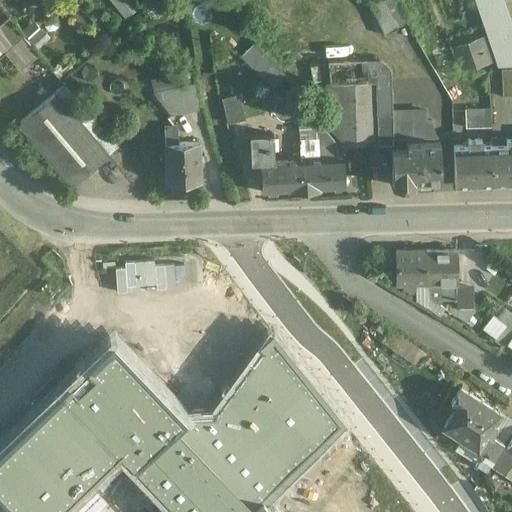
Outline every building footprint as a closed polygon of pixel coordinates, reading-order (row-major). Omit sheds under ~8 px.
[(109,0),(126,18),(140,5),(135,0),(109,0)] [(396,27),(383,0),(366,0),(383,33),(396,27)] [(511,25),(503,0),(475,0),(498,65),(511,64),(511,25)] [(24,36),(9,18),(0,25),(0,29),(13,45),(24,36)] [(24,36),(13,45),(0,29),(0,47),(4,52),(20,70),(39,53),(24,36)] [(479,40),(457,47),(463,67),(487,64),(479,40)] [(253,43),(243,55),(275,85),(286,73),(253,43)] [(511,68),(501,69),(502,97),(511,96),(511,68)] [(118,146),(64,84),(19,123),(72,185),(118,146)] [(194,84),(154,92),(172,114),(199,108),(194,84)] [(240,93),(222,97),(227,122),(246,118),(240,93)] [(490,108),(465,108),(466,128),(491,127),(490,108)] [(316,122),(299,122),(300,138),(317,137),(316,123),(316,122)] [(338,140),(322,129),(319,129),(319,123),(316,123),(317,137),(318,156),(319,156),(339,155),(338,140)] [(178,125),(165,125),(165,143),(178,142),(178,125)] [(274,132),(249,133),(251,162),(260,162),(260,160),(275,159),(274,132)] [(511,138),(505,138),(506,144),(492,144),(493,180),(511,179),(511,138)] [(439,139),(406,140),(406,146),(391,146),(392,182),(413,181),(413,176),(440,175),(439,139)] [(481,139),(466,140),(466,144),(453,144),(454,181),(493,180),(492,144),(481,145),(481,139)] [(178,142),(165,143),(167,180),(200,179),(199,142),(178,142)] [(305,151),(293,152),(293,158),(286,158),(288,189),(309,188),(308,170),(320,169),(319,156),(318,156),(305,157),(305,151)] [(339,155),(319,156),(320,169),(308,170),(309,188),(345,186),(344,155),(339,155)] [(275,159),(260,160),(260,162),(262,191),(288,189),(286,158),(275,159)] [(426,283),(425,250),(396,250),(397,283),(404,283),(404,288),(408,288),(408,291),(415,291),(415,299),(440,314),(445,308),(440,304),(429,296),(428,296),(427,284),(426,283)] [(457,250),(425,250),(426,283),(427,284),(439,284),(439,299),(441,300),(456,300),(456,284),(458,284),(457,250)] [(439,284),(427,284),(428,296),(429,296),(440,304),(441,300),(439,299),(439,284)] [(506,325),(493,314),(482,328),(496,338),(506,325)] [(194,415),(112,329),(0,436),(0,501),(10,511),(73,511),(68,507),(119,457),(172,511),(286,511),(272,496),(352,421),(271,322),(203,414),(194,415)] [(426,352),(380,322),(376,329),(386,335),(381,342),(417,365),(421,358),(421,359),(426,352)] [(376,329),(371,326),(365,334),(377,343),(383,335),(376,329)] [(499,412),(460,387),(450,402),(455,405),(443,425),(462,437),(455,449),(476,463),(484,451),(494,457),(499,449),(503,441),(491,434),(497,424),(493,421),(499,412)] [(511,428),(511,420),(499,412),(493,421),(497,424),(491,434),(503,441),(511,428)] [(511,436),(503,451),(511,456),(511,436)] [(511,456),(503,451),(499,449),(494,457),(490,463),(490,464),(505,474),(511,463),(511,456)] [(476,463),(476,464),(486,470),(490,464),(490,463),(494,457),(484,451),(476,463)]
